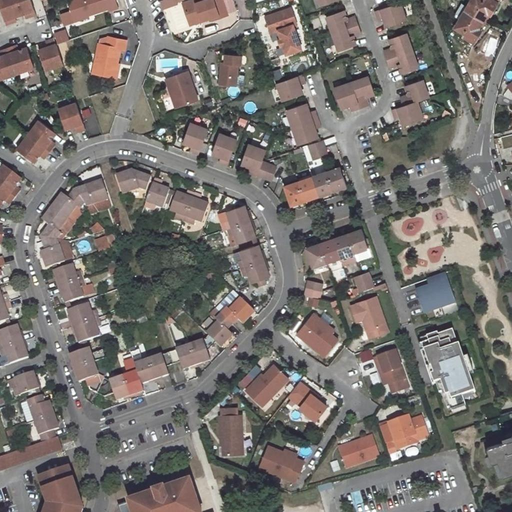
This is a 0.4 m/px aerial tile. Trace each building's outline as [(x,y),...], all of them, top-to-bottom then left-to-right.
[(0,0),(0,4),(3,14),(7,25),(17,22),(15,18),(21,16),(15,0),(0,0)] [(15,0),(21,16),(26,14),(27,19),(37,15),(32,0),(15,0)] [(114,0),(71,0),(69,6),(72,14),(77,13),(80,21),(88,18),(86,14),(91,12),(92,15),(108,9),(109,11),(117,9),(114,0)] [(195,2),(183,6),(189,24),(201,19),(202,23),(212,19),(213,22),(227,17),(221,0),(212,0),(204,3),(196,6),(195,2)] [(320,0),(324,9),(342,3),(340,0),(320,0)] [(480,29),(477,28),(486,11),(490,13),(496,2),(493,0),(469,0),(454,26),(464,33),(463,36),(473,42),(480,29)] [(388,29),(409,21),(402,4),(376,13),(379,22),(385,20),(388,29)] [(77,13),(72,14),(74,23),(80,21),(77,13)] [(293,13),(267,22),(270,31),(277,28),(279,35),(282,44),(284,50),(287,59),(303,54),(295,30),(298,29),(293,13)] [(328,19),(334,38),(360,28),(357,19),(349,22),(346,13),(328,19)] [(277,28),(270,31),(272,37),(279,35),(277,28)] [(360,28),(334,38),(341,56),(359,49),(355,40),(363,38),(360,28)] [(408,35),(390,41),(393,50),(396,49),(399,58),(414,53),(408,35)] [(127,41),(109,37),(108,46),(99,45),(94,74),(115,78),(118,63),(121,49),(125,50),(127,41)] [(46,73),(64,67),(55,40),(46,44),(48,49),(39,53),(46,73)] [(9,50),(18,76),(36,70),(29,50),(19,53),(18,47),(9,50)] [(0,82),(18,76),(9,50),(0,53),(2,58),(0,59),(0,82)] [(402,77),(420,71),(414,53),(399,58),(402,67),(399,68),(402,77)] [(241,56),(225,56),(225,64),(221,64),(220,85),(237,86),(237,75),(238,65),(241,65),(241,56)] [(180,70),(179,58),(155,59),(155,72),(180,70)] [(272,73),(276,81),(282,78),(278,70),(272,73)] [(189,73),(167,80),(173,97),(176,96),(179,107),(198,102),(189,73)] [(370,78),(352,84),(362,110),(370,107),(367,99),(377,95),(370,78)] [(278,88),(284,106),(304,98),(301,89),(307,87),(304,79),(282,86),(278,88)] [(419,104),(431,100),(424,81),(406,87),(409,97),(401,100),(404,109),(419,104)] [(334,90),(341,110),(350,107),(352,113),(362,110),(352,84),(334,90)] [(425,122),(419,104),(404,109),(392,114),(395,122),(401,120),(404,129),(425,122)] [(86,133),(77,106),(59,113),(66,133),(75,130),(77,136),(86,133)] [(310,115),(307,106),(286,113),(293,131),(319,122),(316,113),(310,115)] [(59,135),(42,122),(31,137),(53,154),(58,146),(53,143),(59,135)] [(319,122),(293,131),(299,148),(319,140),(316,132),(322,131),(319,122)] [(199,156),(208,129),(191,123),(183,143),(192,147),(190,153),(199,156)] [(213,154),(222,157),(219,163),(228,166),(238,140),(220,133),(213,154)] [(31,137),(19,152),(36,165),(42,157),(47,161),(53,154),(31,137)] [(310,146),(315,161),(329,156),(324,141),(310,146)] [(249,144),(242,164),(251,167),(249,173),(258,177),(258,176),(263,163),(268,150),(249,144)] [(263,163),(258,176),(266,179),(270,166),(263,163)] [(270,166),(266,179),(272,181),(277,168),(270,166)] [(7,167),(0,176),(0,185),(6,191),(8,192),(18,199),(23,192),(18,188),(24,180),(7,167)] [(334,192),(349,186),(343,167),(327,172),(334,192)] [(334,192),(327,172),(320,174),(319,169),(311,172),(313,177),(320,196),(320,197),(334,192)] [(125,198),(141,192),(148,194),(153,180),(146,178),(137,180),(134,173),(118,179),(125,198)] [(320,196),(313,177),(299,182),(306,202),(320,197),(320,196)] [(157,181),(146,210),(155,213),(157,208),(164,210),(171,192),(162,189),(164,183),(157,181)] [(285,187),(292,207),(306,202),(299,182),(285,187)] [(104,184),(93,188),(88,189),(87,185),(76,190),(85,202),(92,200),(94,208),(111,202),(104,184)] [(0,209),(1,211),(7,202),(12,206),(18,199),(6,191),(0,185),(0,209)] [(70,221),(85,202),(76,190),(69,198),(65,195),(55,208),(70,221)] [(185,225),(196,196),(188,193),(186,199),(177,195),(171,213),(178,216),(175,221),(185,225)] [(203,226),(209,207),(200,204),(203,198),(196,196),(185,225),(194,228),(196,223),(203,226)] [(55,240),(70,221),(55,208),(45,222),(48,224),(38,237),(55,240)] [(228,214),(231,222),(226,224),(229,232),(253,224),(248,209),(246,208),(228,214)] [(228,214),(221,217),(223,225),(226,224),(231,222),(228,214)] [(97,223),(89,229),(94,236),(102,230),(97,223)] [(253,224),(229,232),(232,240),(237,238),(240,247),(254,242),(258,240),(253,224)] [(349,233),(356,252),(370,247),(364,228),(349,233)] [(335,238),(342,257),(356,252),(349,233),(335,238)] [(111,234),(95,241),(99,252),(115,245),(111,234)] [(55,240),(38,237),(45,256),(41,258),(45,272),(54,268),(64,265),(55,240)] [(321,243),(328,262),(342,257),(335,238),(321,243)] [(328,262),(321,243),(307,248),(314,267),(328,262)] [(242,254),(245,262),(240,264),(242,271),(266,263),(261,247),(257,249),(242,254)] [(344,264),(358,259),(356,252),(342,257),(344,264)] [(242,254),(235,256),(238,264),(240,264),(245,262),(242,254)] [(253,286),(272,280),(266,263),(242,271),(245,279),(250,278),(253,286)] [(106,271),(114,277),(119,270),(111,264),(106,271)] [(62,289),(86,281),(84,273),(79,274),(77,266),(65,270),(56,273),(62,289)] [(359,285),(371,281),(369,273),(356,278),(359,285)] [(446,274),(431,279),(433,286),(416,292),(423,314),(456,304),(446,274)] [(87,298),(85,290),(89,289),(86,281),(62,289),(67,305),(87,298)] [(323,285),(308,281),(308,287),(308,289),(322,292),(323,285)] [(371,281),(359,285),(360,289),(362,293),(374,288),(371,281)] [(307,297),(321,301),(322,297),(322,292),(308,289),(307,297)] [(0,293),(0,304),(9,301),(6,292),(0,294),(0,293)] [(216,311),(221,316),(227,310),(229,313),(241,301),(234,293),(216,311)] [(358,304),(352,306),(357,322),(364,319),(370,338),(389,332),(377,296),(358,303),(358,304)] [(9,301),(0,304),(0,320),(8,317),(6,309),(11,307),(9,301)] [(221,316),(232,327),(238,321),(243,327),(255,315),(241,301),(229,313),(227,310),(221,316)] [(75,329),(99,320),(97,312),(93,314),(90,306),(69,312),(75,329)] [(218,324),(206,335),(209,338),(218,347),(220,349),(233,337),(227,331),(232,327),(221,316),(216,311),(216,310),(210,316),(218,324)] [(149,314),(135,319),(136,321),(138,329),(152,324),(149,314)] [(317,316),(300,337),(327,360),(341,342),(334,337),(337,333),(317,316)] [(99,320),(75,329),(80,345),(101,338),(98,329),(102,328),(99,320)] [(0,334),(1,337),(0,337),(0,348),(22,340),(17,324),(0,329),(0,334)] [(443,393),(449,409),(452,408),(466,403),(465,400),(464,397),(475,393),(477,392),(461,345),(459,345),(454,331),(439,336),(439,333),(427,338),(428,343),(422,345),(430,369),(431,369),(434,375),(429,377),(432,386),(437,384),(441,394),(443,393)] [(205,342),(191,347),(197,367),(212,361),(210,355),(218,347),(209,338),(205,342)] [(22,340),(0,348),(0,352),(2,357),(7,355),(10,364),(28,358),(22,340)] [(197,367),(191,347),(177,352),(180,361),(184,371),(197,367)] [(91,350),(71,357),(76,371),(96,365),(93,356),(91,350)] [(144,363),(140,351),(132,353),(134,361),(136,365),(144,363)] [(105,352),(93,356),(96,365),(106,361),(108,360),(105,352)] [(177,352),(163,356),(166,366),(180,361),(177,352)] [(394,393),(405,389),(392,352),(374,359),(379,371),(384,385),(390,383),(394,393)] [(163,356),(149,361),(156,381),(170,376),(166,366),(163,356)] [(126,364),(130,376),(138,374),(136,365),(134,361),(126,364)] [(156,381),(149,361),(144,363),(136,365),(138,374),(142,385),(156,381)] [(101,378),(96,365),(76,371),(81,385),(88,382),(92,393),(98,396),(106,380),(101,378)] [(262,376),(245,392),(261,408),(288,381),(274,367),(268,373),(269,374),(265,379),(262,376)] [(33,371),(15,377),(18,385),(13,387),(16,395),(39,387),(33,371)] [(379,371),(375,372),(380,386),(384,385),(379,371)] [(125,378),(131,398),(145,393),(142,385),(138,374),(130,376),(125,378)] [(15,377),(8,380),(10,388),(13,387),(18,385),(15,377)] [(125,378),(111,382),(106,380),(98,396),(105,399),(115,396),(117,403),(131,398),(125,378)] [(313,393),(299,384),(288,398),(302,408),(300,410),(317,422),(327,407),(319,401),(311,395),(313,393)] [(42,395),(29,399),(36,421),(55,414),(50,400),(45,402),(42,395)] [(467,407),(466,403),(452,408),(453,412),(467,407)] [(222,417),(219,417),(220,425),(222,425),(224,447),(224,457),(244,456),(242,416),(237,416),(237,409),(222,410),(222,417)] [(55,414),(36,421),(44,442),(57,437),(54,429),(60,427),(55,414)] [(265,417),(261,421),(267,427),(270,423),(265,417)] [(402,418),(390,423),(396,441),(408,437),(410,442),(418,439),(429,436),(423,417),(411,420),(404,423),(402,418)] [(511,433),(510,434),(511,437),(502,441),(500,437),(483,443),(489,459),(491,458),(494,456),(499,469),(500,472),(511,467),(511,433)] [(373,436),(340,447),(347,468),(380,456),(373,436)] [(408,437),(396,441),(399,448),(419,441),(418,439),(410,442),(408,437)] [(59,438),(0,457),(0,470),(63,450),(59,438)] [(394,441),(387,444),(390,453),(397,451),(394,441)] [(284,453),(269,447),(261,469),(296,483),(299,476),(300,476),(305,463),(297,459),(297,458),(284,453)] [(298,455),(286,450),(284,453),(297,458),(298,455)] [(337,461),(330,462),(332,473),(339,471),(337,461)] [(80,511),(83,507),(68,464),(38,475),(48,503),(44,511),(80,511)] [(129,502),(118,505),(120,511),(201,511),(190,479),(165,488),(164,486),(154,490),(154,491),(129,500),(129,502)]
